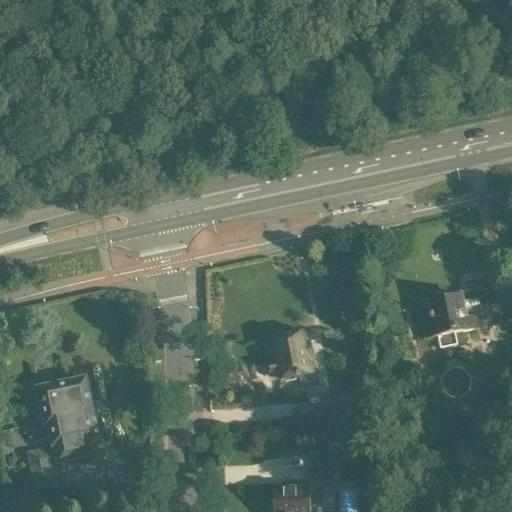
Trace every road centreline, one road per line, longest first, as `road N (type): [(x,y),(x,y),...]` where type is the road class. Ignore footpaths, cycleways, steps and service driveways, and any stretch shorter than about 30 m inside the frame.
road 1 (primary): [(166,211),(511,138)]
road 2 (residential): [(182,511),(178,323),(166,211)]
road 3 (track): [(188,206),(169,103),(167,0)]
road 4 (primary): [(0,250),(166,211)]
